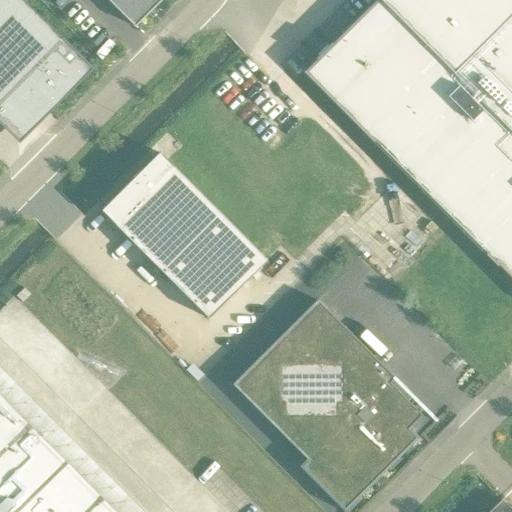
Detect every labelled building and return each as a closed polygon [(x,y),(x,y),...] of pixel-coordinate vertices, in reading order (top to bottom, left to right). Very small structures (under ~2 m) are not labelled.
[(22,0),(0,0),(0,124),(18,143),(92,69),(22,0)] [(106,0),(134,27),(161,0),(106,0)] [(378,146),(482,251),(511,280),(511,0),(378,0),(333,46),(330,43),(314,59),(317,61),(305,73),(378,146)] [(99,210),(207,318),(265,260),(227,221),(224,219),(158,152),(99,210)] [(298,467),(344,511),(418,438),(408,428),(421,415),(375,369),(381,364),(317,301),(232,385),(306,459),(298,467)] [(116,511),(0,395),(0,511),(116,511)] [(511,511),(501,500),(488,511),(511,511)]
